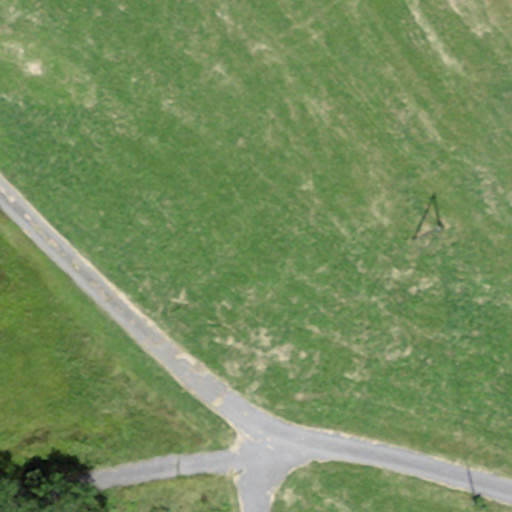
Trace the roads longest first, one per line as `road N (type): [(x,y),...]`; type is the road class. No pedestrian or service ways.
road 1 (unclassified): [(261,459),(240,426),(0,206)]
road 2 (unclassified): [(511,499),(364,458),(303,452),(261,459)]
road 3 (unclassified): [(255,461),(90,487),(6,511)]
